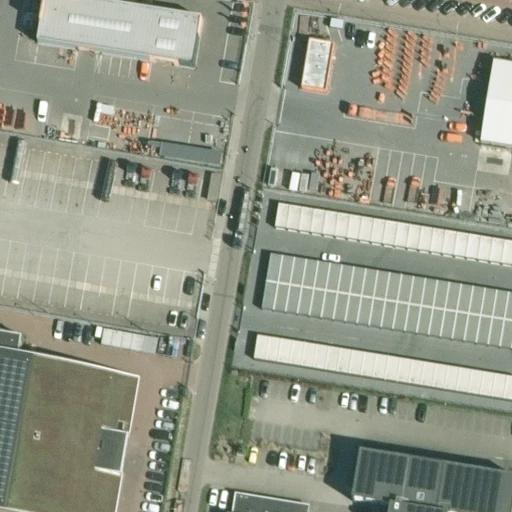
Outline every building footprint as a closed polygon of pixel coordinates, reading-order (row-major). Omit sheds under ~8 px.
[(74,0),(44,0),(38,44),(194,70),(202,20),(74,0)] [(315,55),(308,97),(332,101),(339,59),(315,55)] [(511,66),(494,64),(481,144),(511,149),(511,66)] [(280,206),(276,230),(288,232),(292,208),(280,206)] [(292,208),(288,232),(300,234),(304,210),(292,208)] [(304,210),(300,234),(312,236),(315,212),(304,210)] [(315,212),(312,236),(323,237),(327,214),(315,212)] [(327,214),(323,237),(335,239),(339,216),(327,214)] [(339,216),(335,239),(347,241),(351,218),(339,216)] [(351,218),(347,241),(359,243),(363,220),(351,218)] [(363,220),(359,243),(371,245),(375,222),(363,220)] [(375,222),(371,245),(383,247),(386,223),(375,222)] [(386,223),(383,247),(394,249),(398,225),(386,223)] [(398,225),(394,249),(406,251),(410,227),(398,225)] [(410,227),(406,251),(418,253),(422,229),(410,227)] [(422,229),(418,253),(430,255),(434,231),(422,229)] [(434,231),(430,255),(442,257),(446,233),(434,231)] [(446,233),(442,257),(454,259),(457,235),(446,233)] [(457,235),(454,259),(465,261),(469,237),(457,235)] [(469,237),(465,261),(477,263),(481,239),(469,237)] [(481,239),(477,263),(489,264),(493,241),(481,239)] [(493,241),(489,264),(501,266),(505,243),(493,241)] [(511,243),(505,243),(501,266),(511,268),(511,243)] [(272,256),(268,278),(280,280),(284,258),(272,256)] [(280,280),(279,286),(291,288),(295,260),(284,258),(280,280)] [(295,260),(291,288),(303,290),(307,262),(295,260)] [(307,262),(303,290),(315,292),(319,264),(307,262)] [(319,264),(315,292),(326,293),(331,266),(319,264)] [(331,266),(326,293),(338,295),(343,268),(331,266)] [(343,268),(338,295),(350,297),(355,270),(343,268)] [(355,270),(350,297),(362,299),(366,272),(355,270)] [(366,272),(362,299),(374,301),(378,274),(366,272)] [(378,274),(374,301),(386,303),(390,276),(378,274)] [(390,276),(386,303),(397,305),(402,277),(390,276)] [(402,277),(397,305),(409,307),(414,279),(402,277)] [(268,278),(266,290),(278,292),(279,286),(280,280),(268,278)] [(414,279),(409,307),(421,309),(426,281),(414,279)] [(426,281),(421,309),(433,311),(437,283),(426,281)] [(437,283),(433,311),(445,313),(449,285),(437,283)] [(449,285),(445,313),(457,315),(461,287),(449,285)] [(278,292),(275,313),(286,315),(291,288),(279,286),(278,292)] [(461,287),(457,315),(469,317),(473,289),(461,287)] [(291,288),(286,315),(298,317),(303,290),(291,288)] [(473,289),(469,317),(480,319),(485,291),(473,289)] [(266,290),(263,311),(275,313),(278,292),(266,290)] [(303,290),(298,317),(310,319),(315,292),(303,290)] [(485,291),(480,319),(492,320),(497,293),(485,291)] [(315,292),(310,319),(322,321),(326,293),(315,292)] [(326,293),(322,321),(334,323),(338,295),(326,293)] [(497,293),(492,320),(504,322),(509,295),(497,293)] [(338,295),(334,323),(346,325),(350,297),(338,295)] [(350,297),(346,325),(357,327),(362,299),(350,297)] [(362,299),(357,327),(369,329),(374,301),(362,299)] [(374,301),(369,329),(381,331),(386,303),(374,301)] [(386,303),(381,331),(393,333),(397,305),(386,303)] [(397,305),(393,333),(405,335),(409,307),(397,305)] [(409,307),(405,335),(417,337),(421,309),(409,307)] [(421,309),(417,337),(428,338),(433,311),(421,309)] [(433,311),(428,338),(440,340),(445,313),(433,311)] [(445,313),(440,340),(452,342),(457,315),(445,313)] [(457,315),(452,342),(464,344),(469,317),(457,315)] [(469,317),(464,344),(476,346),(480,319),(469,317)] [(480,319),(476,346),(488,348),(492,320),(480,319)] [(492,320),(488,348),(500,350),(504,322),(492,320)] [(511,323),(504,322),(500,350),(511,352),(511,348),(511,323)] [(0,511),(115,511),(121,477),(123,477),(123,474),(122,474),(128,439),(129,439),(130,436),(128,436),(138,379),(20,358),(23,339),(0,335),(0,511)] [(258,338),(255,362),(266,364),(270,340),(258,338)] [(270,340),(266,364),(278,365),(282,342),(270,340)] [(282,342),(278,365),(290,367),(294,344),(282,342)] [(294,344),(290,367),(302,369),(306,346),(294,344)] [(306,346),(302,369),(314,371),(318,348),(306,346)] [(318,348),(314,371),(326,373),(329,350),(318,348)] [(329,350),(326,373),(337,375),(341,351),(329,350)] [(341,351),(337,375),(349,377),(353,353),(341,351)] [(353,353),(349,377),(361,379),(365,355),(353,353)] [(365,355),(361,379),(373,381),(377,357),(365,355)] [(377,357),(373,381),(385,383),(389,359),(377,357)] [(389,359),(385,383),(397,385),(400,361),(389,359)] [(400,361),(397,385),(408,387),(412,363),(400,361)] [(412,363),(408,387),(420,389),(424,365),(412,363)] [(424,365),(420,389),(432,391),(436,367),(424,365)] [(436,367),(432,391),(444,392),(448,369),(436,367)] [(448,369),(444,392),(456,394),(460,371),(448,369)] [(460,371),(456,394),(468,396),(472,373),(460,371)] [(472,373),(468,396),(480,398),(483,375),(472,373)] [(483,375),(480,398),(491,400),(495,376),(483,375)] [(495,376),(491,400),(503,402),(507,378),(495,376)] [(511,511),(511,477),(362,453),(354,501),(392,508),(391,511),(511,511)] [(236,494),(233,511),(309,511),(310,506),(236,494)]
